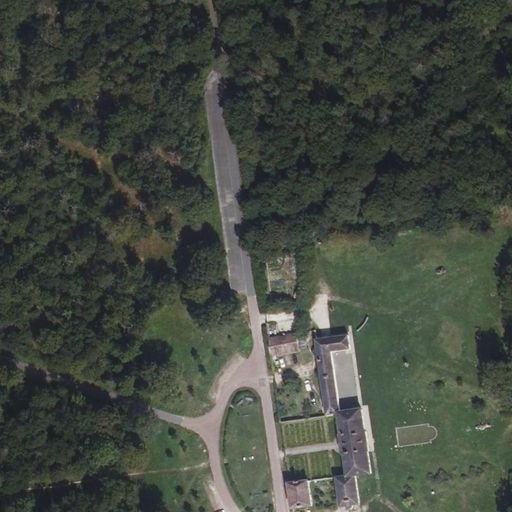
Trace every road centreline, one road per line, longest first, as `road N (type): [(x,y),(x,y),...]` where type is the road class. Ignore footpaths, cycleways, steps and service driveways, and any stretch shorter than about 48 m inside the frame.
road 1 (unclassified): [(259,366),(210,0)]
road 2 (unclassified): [(0,358),(213,431)]
road 3 (unclassified): [(280,511),(259,366)]
